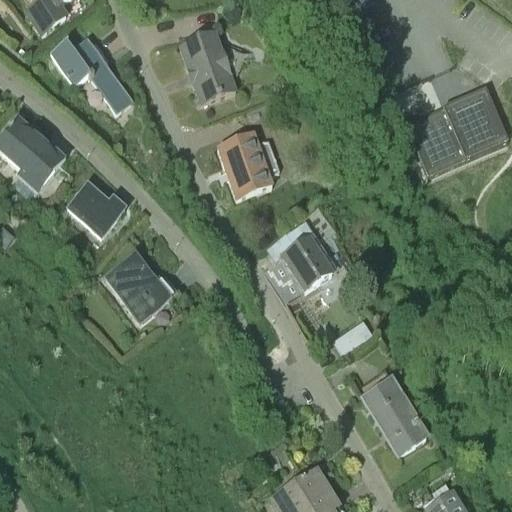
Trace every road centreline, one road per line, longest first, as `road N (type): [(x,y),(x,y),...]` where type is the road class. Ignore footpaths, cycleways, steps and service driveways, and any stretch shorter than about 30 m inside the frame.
road 1 (residential): [(310,373),(283,383),(269,377),(205,274),(161,221),(0,73)]
road 2 (residential): [(310,373),(220,226),(115,0)]
road 3 (unclassified): [(390,511),(310,373)]
